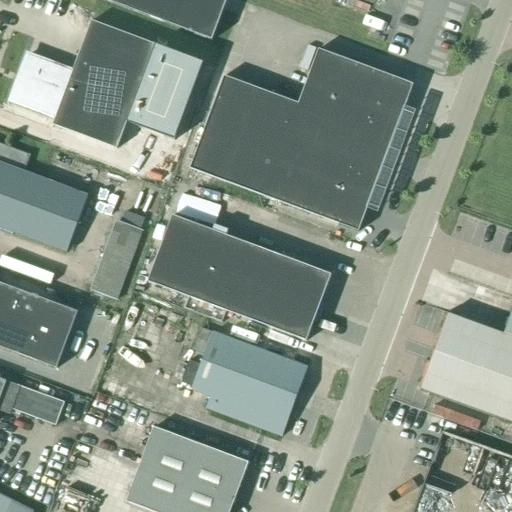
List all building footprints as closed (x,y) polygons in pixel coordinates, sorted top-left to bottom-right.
[(99,0),(211,42),(226,0),(99,0)] [(27,56),(10,104),(55,120),(52,127),(117,151),(127,124),(174,142),(203,64),(91,22),(72,73),(27,56)] [(359,233),(413,85),(318,50),(298,105),(223,78),(189,171),(359,233)] [(0,229),(67,254),(88,197),(24,173),(30,157),(0,145),(0,229)] [(306,343),(331,276),(172,217),(147,284),(306,343)] [(118,302),(143,231),(116,221),(90,291),(118,302)] [(0,349),(56,370),(77,313),(0,284),(0,349)] [(511,315),(505,336),(448,315),(421,391),(511,423),(511,315)] [(282,437),(307,369),(213,334),(192,391),(211,398),(206,409),(282,437)] [(0,380),(0,413),(10,418),(13,412),(56,428),(65,405),(6,383),(0,380)] [(230,511),(249,464),(154,429),(125,503),(149,511),(230,511)] [(0,511),(30,511),(0,496),(0,511)]
